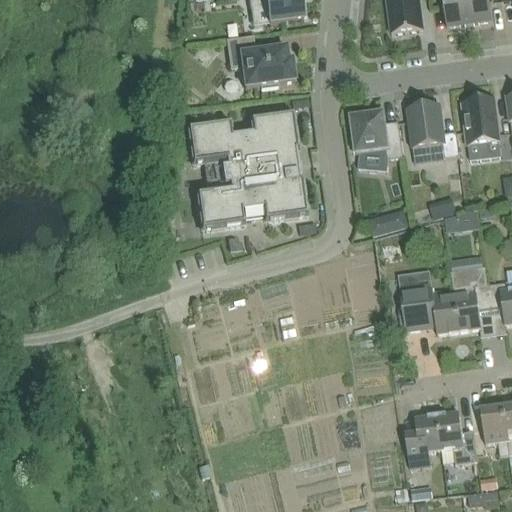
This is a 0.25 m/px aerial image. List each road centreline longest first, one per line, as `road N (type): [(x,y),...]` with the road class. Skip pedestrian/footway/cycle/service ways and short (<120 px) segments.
road 1 (residential): [(329,91),(344,222),(332,250),(164,301)]
road 2 (residential): [(329,91),(511,66)]
road 3 (track): [(164,301),(61,335),(0,342)]
